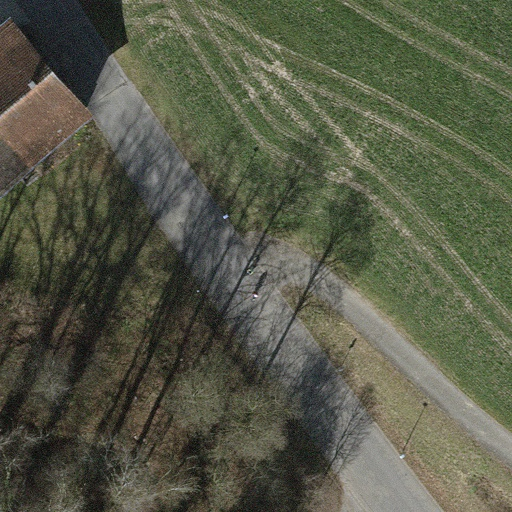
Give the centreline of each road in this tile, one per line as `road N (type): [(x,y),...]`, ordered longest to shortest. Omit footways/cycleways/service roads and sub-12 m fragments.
road 1 (unclassified): [(407,511),(225,265),(49,0)]
road 2 (track): [(225,265),(274,261),(307,273),(511,453)]
